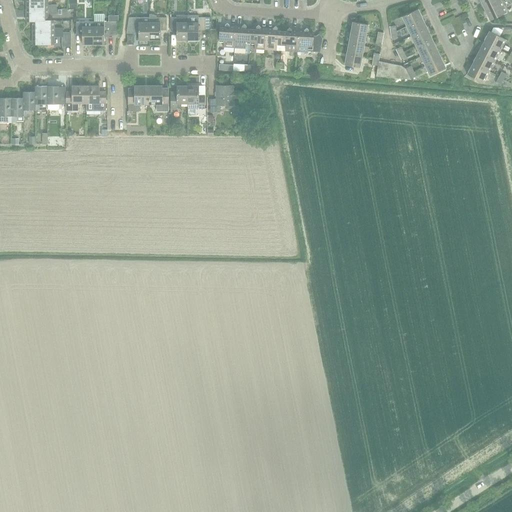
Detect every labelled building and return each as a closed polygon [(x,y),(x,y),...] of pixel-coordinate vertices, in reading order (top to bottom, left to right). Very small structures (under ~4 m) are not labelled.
[(26,0),(27,9),(56,9),(56,4),(47,4),(47,0),(26,0)] [(481,0),(485,9),(502,2),(500,0),(481,0)] [(502,2),(485,9),(491,20),(507,13),(502,2)] [(27,20),(54,20),(48,20),(48,13),(56,13),(56,9),(27,9),(27,20)] [(409,27),(425,20),(420,10),(405,17),(409,27)] [(127,33),(138,33),(138,39),(149,39),(149,14),(149,22),(143,22),(143,17),(129,17),(127,33)] [(156,15),(149,14),(149,39),(160,39),(160,30),(166,30),(166,17),(156,17),(156,15)] [(209,17),(198,17),(198,15),(187,15),(187,22),(187,39),(198,39),(198,30),(204,30),(209,30),(209,17)] [(176,39),(187,39),(187,22),(181,22),(181,17),(170,17),(170,30),(176,30),(176,39)] [(33,32),(63,32),(63,28),(54,28),(54,20),(27,20),(27,21),(33,21),(33,32)] [(409,27),(414,37),(430,30),(425,20),(409,27)] [(82,44),(93,44),(93,26),(86,26),(86,21),(76,21),(76,34),(82,34),(82,44)] [(117,21),(100,21),(93,21),(93,26),(93,44),(104,44),(104,34),(116,34),(117,21)] [(353,22),(351,33),(367,36),(369,25),(353,22)] [(234,47),(236,26),(229,25),(227,23),(225,25),(225,27),(220,27),(219,41),(223,42),(223,46),(234,47)] [(246,43),(250,43),(251,29),(246,29),(246,26),(244,24),(242,26),(236,26),(234,47),(245,48),(246,43)] [(254,48),(265,49),(267,28),(260,27),(258,25),(256,27),(256,29),(251,29),(250,43),(254,44),(254,48)] [(281,45),(282,31),(277,31),(277,28),(275,26),(273,28),(267,28),(265,49),(276,50),(277,45),(281,45)] [(285,50),(296,51),(298,29),(292,29),(289,27),(287,29),(287,31),(282,31),(281,45),(286,46),(285,50)] [(298,29),(296,51),(308,52),(308,51),(312,51),(313,33),(308,33),(309,30),(307,28),(304,30),(298,29)] [(418,46),(434,39),(430,30),(414,37),(418,46)] [(484,42),(500,51),(506,40),(490,31),(484,42)] [(63,32),(33,32),(33,44),(54,44),(54,36),(62,36),(62,45),(70,45),(70,32),(63,32)] [(351,33),(349,44),(365,46),(367,36),(351,33)] [(418,46),(422,56),(438,49),(434,39),(418,46)] [(500,51),(484,42),(479,53),(495,62),(500,51)] [(349,44),(347,54),(363,57),(365,46),(349,44)] [(395,49),(398,54),(404,51),(401,46),(395,49)] [(422,56),(427,66),(443,58),(438,49),(422,56)] [(404,51),(398,54),(401,60),(406,57),(404,51)] [(473,64),(489,72),(495,62),(479,53),(473,64)] [(363,57),(347,54),(346,65),(361,68),(363,57)] [(443,58),(427,66),(431,76),(448,69),(443,58)] [(407,68),(406,68),(403,66),(380,61),(379,66),(377,77),(413,79),(412,78),(409,73),(407,68)] [(489,72),(473,64),(468,75),(484,83),(489,72)] [(35,91),(23,91),(23,121),(23,115),(29,115),(29,109),(35,109),(35,85),(35,91)] [(35,85),(35,109),(41,109),(41,103),(47,103),(47,85),(35,85)] [(59,85),(47,85),(47,103),(48,103),(48,108),(49,110),(57,109),(59,108),(59,103),(66,103),(66,91),(66,86),(59,86),(59,85)] [(72,91),(66,91),(66,103),(66,110),(78,110),(78,102),(86,102),(86,85),(72,85),(72,91)] [(99,85),(86,85),(86,102),(93,102),(93,110),(106,110),(105,91),(99,91),(99,85)] [(148,103),(148,85),(135,85),(135,88),(128,88),(128,111),(139,111),(139,103),(148,103)] [(148,85),(148,103),(156,103),(156,111),(168,111),(168,88),(162,88),(162,85),(148,85)] [(181,103),(188,103),(188,85),(176,85),(177,95),(170,95),(170,108),(181,108),(181,103)] [(199,85),(188,85),(188,103),(194,103),(194,108),(205,108),(205,95),(199,95),(199,85)] [(241,91),(233,91),(233,86),(216,85),(216,98),(210,98),(210,112),(220,112),(220,105),(233,105),(233,98),(241,98),(241,91)] [(23,121),(23,91),(23,97),(11,97),(11,122),(17,122),(17,121),(23,121)] [(0,121),(11,122),(11,97),(0,97),(0,121)]
